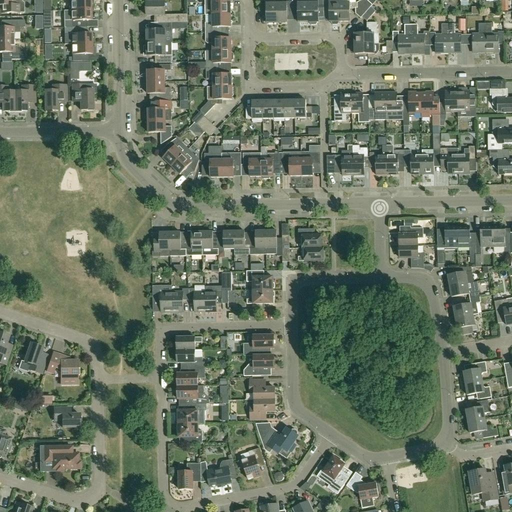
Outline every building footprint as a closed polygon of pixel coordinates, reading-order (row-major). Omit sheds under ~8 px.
[(19,0),(0,0),(0,6),(1,6),(1,14),(24,13),(24,3),(21,0),(19,0)] [(68,0),(69,7),(70,8),(71,8),(71,11),(91,11),(91,1),(85,1),(84,0),(68,0)] [(205,15),(230,15),(230,3),(218,3),(217,0),(204,0),(205,8),(205,15)] [(267,23),(277,23),(277,4),(276,4),(276,0),(270,0),(270,1),(270,5),(266,5),(267,23)] [(287,4),(277,4),(277,23),(287,23),(287,7),(292,7),(292,0),(291,0),(292,2),(287,2),(287,4)] [(292,0),(292,7),(298,7),(298,23),(308,23),(307,0),(292,0)] [(307,0),(308,23),(310,23),(310,24),(311,26),(316,26),(317,24),(317,23),(319,23),(319,21),(324,21),(324,7),(324,2),(323,0),(307,0)] [(340,22),(339,0),(323,0),(324,2),(324,7),(329,7),(329,22),(331,22),(331,23),(333,25),(337,25),(339,23),(339,22),(340,22)] [(347,0),(339,0),(340,22),(350,22),(350,9),(355,9),(356,14),(361,19),(362,17),(366,13),(373,5),(366,0),(362,0),(357,3),(350,3),(348,3),(347,0)] [(172,23),(187,23),(187,15),(165,15),(165,3),(146,3),(146,16),(158,16),(158,23),(172,23)] [(72,28),(84,28),(84,22),(86,21),(92,21),(91,11),(71,11),(64,11),(64,28),(72,28)] [(362,17),(367,22),(371,17),(366,13),(362,17)] [(205,34),(218,33),(218,28),(231,28),(230,15),(205,15),(206,23),(205,23),(205,34)] [(0,28),(0,40),(14,40),(14,33),(20,33),(20,28),(25,28),(25,21),(10,21),(11,28),(0,28)] [(172,23),(158,23),(158,30),(147,31),(147,44),(166,43),(172,43),(172,35),(172,23)] [(355,34),(355,45),(378,44),(378,34),(377,34),(377,23),(367,23),(367,34),(355,34)] [(486,53),(485,24),(479,24),(479,35),(473,35),(473,53),(486,53)] [(492,24),(485,24),(486,53),(498,53),(498,45),(504,45),(504,32),(498,32),(498,35),(492,35),(492,24)] [(412,54),(411,25),(405,25),(405,36),(399,36),(399,32),(393,32),(393,38),(398,38),(399,54),(412,54)] [(430,46),(430,33),(430,32),(424,32),(424,36),(418,36),(418,25),(411,25),(412,54),(424,54),(424,46),(430,46)] [(430,33),(430,46),(436,46),(436,54),(449,53),(448,25),(442,25),(442,36),(436,36),(436,33),(430,33)] [(448,25),(449,53),(461,53),(461,35),(455,35),(455,25),(448,25)] [(72,45),(92,44),(92,34),(86,34),(84,33),(84,28),(72,28),(64,28),(64,45),(72,45)] [(213,44),(213,52),(231,51),(231,46),(232,45),(232,41),(231,40),(231,39),(218,39),(218,33),(205,34),(206,42),(208,44),(213,44)] [(14,40),(0,40),(0,53),(2,53),(5,57),(5,62),(2,62),(2,63),(11,63),(11,60),(25,60),(25,57),(25,55),(24,52),(23,50),(21,49),(19,47),(17,47),(14,47),(14,40)] [(159,63),(172,63),(172,52),(166,52),(166,43),(147,44),(147,46),(144,46),(144,56),(147,56),(147,57),(159,56),(159,63)] [(72,45),(72,62),(85,62),(85,56),(86,55),(95,54),(95,48),(92,48),(92,44),(72,45)] [(378,44),(355,45),(355,55),(376,55),(379,51),(379,44),(378,44)] [(218,64),(231,64),(231,63),(232,61),(232,58),(231,56),(231,51),(213,52),(206,52),(206,70),(219,70),(218,64)] [(75,70),(88,71),(88,62),(75,62),(75,70)] [(147,71),(148,83),(165,83),(165,71),(171,71),(171,65),(160,65),(160,71),(147,71)] [(219,70),(206,70),(206,80),(213,80),(214,88),(232,88),(231,75),(219,75),(219,70)] [(160,100),(161,100),(171,100),(171,88),(165,88),(165,83),(148,83),(148,95),(160,94),(160,100)] [(93,111),(93,93),(96,93),(96,85),(72,86),(73,103),(81,102),(81,111),(92,110),(92,112),(93,111)] [(15,112),(15,92),(7,92),(7,87),(0,86),(0,103),(3,104),(3,112),(15,112)] [(15,92),(15,112),(27,112),(27,103),(35,103),(35,86),(22,86),(22,92),(15,92)] [(45,91),(45,112),(46,112),(46,111),(58,111),(57,103),(67,103),(66,86),(53,86),(53,91),(45,91)] [(232,100),(232,88),(214,88),(207,88),(208,100),(211,100),(211,101),(211,105),(216,105),(217,105),(217,100),(232,100)] [(457,92),(458,112),(458,118),(476,117),(476,94),(470,94),(470,92),(467,92),(467,89),(459,89),(459,92),(457,92)] [(497,113),(511,113),(511,99),(508,99),(506,97),(506,89),(490,90),(490,96),(492,96),(492,105),(497,110),(497,113)] [(458,112),(457,92),(445,92),(446,104),(440,104),(440,116),(446,116),(446,113),(458,112)] [(386,121),(386,113),(386,93),(375,94),(375,109),(369,109),(369,121),(386,121)] [(386,93),(386,113),(397,113),(397,115),(403,115),(403,110),(403,108),(397,108),(397,93),(386,93)] [(421,114),(421,94),(416,94),(415,93),(409,93),(409,110),(403,110),(403,115),(403,126),(409,126),(409,116),(414,116),(414,114),(421,114)] [(434,127),(440,127),(439,95),(433,96),(433,93),(427,93),(426,94),(421,94),(421,114),(421,118),(430,118),(430,116),(433,116),(434,127)] [(352,114),(352,94),(341,94),(341,109),(334,109),(335,122),(346,121),(346,114),(352,114)] [(369,121),(369,109),(363,109),(363,94),(352,94),(352,114),(358,113),(359,123),(369,123),(369,121)] [(211,101),(201,112),(205,116),(216,105),(211,105),(211,101)] [(263,119),(263,101),(252,102),(252,108),(246,108),(246,120),(256,120),(256,122),(257,123),(261,123),(262,122),(262,119),(263,119)] [(274,119),(274,101),(263,101),(263,119),(274,119)] [(285,119),(284,101),(274,101),(274,119),(285,119)] [(295,119),(295,101),(284,101),(285,119),(295,119)] [(295,101),(295,119),(312,119),(312,107),(306,107),(306,101),(295,101)] [(148,122),(166,121),(172,121),(171,104),(161,104),(161,102),(150,102),(150,110),(148,110),(148,111),(146,111),(145,113),(145,118),(146,119),(148,119),(148,122)] [(197,125),(204,117),(205,116),(201,112),(192,121),(197,125)] [(197,125),(201,129),(209,121),(204,117),(197,125)] [(498,144),(511,144),(511,129),(508,130),(507,128),(506,120),(492,121),(493,136),(498,141),(498,144)] [(166,127),(166,121),(148,122),(148,133),(161,133),(161,145),(172,137),(172,127),(166,127)] [(201,129),(205,133),(213,125),(209,121),(201,129)] [(205,133),(210,137),(217,129),(213,125),(205,133)] [(172,150),(165,157),(163,159),(172,167),(184,155),(179,150),(183,146),(176,139),(167,146),(172,150)] [(353,176),(353,146),(348,146),(348,156),(342,156),(342,176),(353,176)] [(353,146),(353,176),(364,176),(364,158),(368,157),(368,148),(360,148),(360,146),(353,146)] [(387,175),(387,155),(386,155),(386,146),(382,146),(382,155),(375,156),(376,176),(387,175)] [(469,150),(464,150),(465,155),(459,155),(459,149),(459,174),(470,174),(469,160),(475,160),(475,147),(469,147),(469,150)] [(448,174),(459,174),(459,149),(448,149),(442,149),(442,162),(448,162),(448,174)] [(434,158),(440,158),(440,150),(422,150),(422,155),(422,175),(434,175),(434,158)] [(507,160),(507,150),(490,151),(490,158),(493,158),(493,167),(498,172),(499,175),(511,175),(511,160),(509,161),(507,160)] [(387,155),(387,175),(398,175),(398,156),(404,156),(404,151),(393,151),(393,155),(387,155)] [(411,175),(422,175),(422,155),(411,155),(411,151),(404,151),(404,158),(411,158),(411,175)] [(290,165),(290,174),(290,177),(302,177),(301,159),(301,153),(294,153),(283,154),(283,165),(290,165)] [(301,153),(301,159),(302,177),(313,177),(313,164),(321,164),(321,153),(301,153)] [(222,155),(222,161),(222,178),(234,178),(234,166),(239,166),(239,154),(222,155)] [(261,177),(261,160),(255,160),(255,154),(243,154),(243,165),(250,165),(250,178),(261,177)] [(267,160),(261,160),(261,177),(263,177),(263,179),(263,180),(269,179),(270,178),(270,177),(273,177),(273,165),(279,165),(279,154),(267,154),(267,160)] [(184,155),(172,167),(180,175),(188,167),(195,173),(199,161),(195,157),(191,162),(184,155)] [(222,178),(222,161),(216,161),(216,155),(204,155),(204,166),(210,166),(210,178),(222,178)] [(335,156),(327,156),(327,174),(335,174),(335,156)] [(504,254),(511,254),(511,246),(505,246),(505,227),(493,228),(493,248),(504,247),(504,254)] [(445,249),(458,248),(457,228),(445,228),(445,249)] [(476,255),(476,246),(470,246),(470,228),(457,228),(458,248),(470,248),(470,256),(476,255)] [(481,246),(476,246),(476,255),(481,255),(481,248),(493,248),(493,228),(481,228),(481,246)] [(399,247),(418,246),(418,239),(423,239),(423,229),(411,229),(411,235),(399,235),(399,247)] [(303,249),(323,248),(321,248),(321,235),(313,236),(313,230),(314,230),(298,230),(298,238),(300,240),(302,240),(303,249)] [(250,255),(266,255),(266,231),(256,232),(256,245),(250,245),(250,255)] [(277,231),(266,231),(266,255),(277,255),(277,257),(282,257),(282,251),(277,251),(277,231)] [(192,239),(186,239),(186,257),(187,257),(187,256),(202,256),(202,232),(192,233),(192,239)] [(218,256),(218,252),(218,240),(213,240),(213,232),(202,232),(202,256),(218,256)] [(224,240),(218,240),(218,252),(224,252),(224,250),(234,249),(234,232),(224,232),(224,240)] [(245,232),(234,232),(234,249),(234,255),(250,255),(250,245),(245,245),(245,232)] [(170,257),(170,233),(160,233),(160,241),(154,241),(154,253),(160,253),(160,257),(170,257)] [(181,233),(170,233),(170,257),(186,257),(186,239),(181,239),(181,233)] [(411,258),(411,264),(411,269),(417,269),(420,269),(422,269),(424,270),(424,254),(418,254),(418,246),(399,247),(399,258),(411,258)] [(323,248),(303,249),(305,249),(305,257),(298,257),(298,262),(323,261),(323,248)] [(448,276),(450,287),(474,283),(471,268),(461,268),(462,274),(448,276)] [(253,283),(253,291),(273,291),(273,277),(262,278),(262,272),(247,272),(247,283),(253,283)] [(474,283),(450,287),(452,298),(469,295),(470,300),(480,298),(478,288),(468,290),(467,284),(474,283)] [(212,292),(205,292),(206,312),(217,312),(216,298),(222,298),(222,291),(222,287),(211,287),(212,292)] [(172,313),(172,293),(161,293),(161,289),(155,289),(155,301),(161,301),(161,313),(172,313)] [(206,312),(205,292),(195,293),(195,289),(189,290),(189,300),(195,300),(195,313),(206,312)] [(189,300),(189,290),(183,290),(183,293),(172,293),(172,313),(183,313),(183,301),(189,300)] [(273,291),(253,291),(253,300),(247,300),(247,305),(273,304),(273,291)] [(456,318),(479,314),(477,304),(481,303),(480,298),(470,300),(471,305),(454,308),(456,318)] [(511,325),(511,308),(510,309),(508,300),(494,302),(497,314),(504,313),(507,326),(511,325)] [(244,312),(236,312),(236,322),(244,322),(244,312)] [(479,314),(456,318),(458,329),(472,327),(473,331),(478,330),(477,325),(475,326),(473,316),(479,315),(479,314)] [(0,363),(5,365),(10,352),(12,346),(6,344),(9,337),(0,333),(0,363)] [(244,357),(260,356),(260,349),(274,349),(274,336),(253,337),(254,344),(244,344),(244,357)] [(177,338),(177,351),(195,351),(195,343),(202,343),(202,338),(177,338)] [(48,355),(41,353),(43,348),(30,344),(24,362),(31,364),(29,370),(42,374),(48,355)] [(191,363),(191,369),(205,369),(205,363),(202,363),(202,358),(195,358),(195,351),(177,351),(177,363),(191,363)] [(77,385),(77,378),(77,376),(79,375),(79,369),(77,369),(77,361),(68,361),(68,358),(64,358),(64,357),(53,353),(47,372),(53,374),(55,368),(61,370),(61,386),(77,385)] [(244,377),(261,376),(260,369),(274,369),(274,356),(260,356),(244,357),(254,357),(254,364),(250,364),(244,371),(244,377)] [(485,363),(474,365),(475,371),(463,373),(464,377),(463,379),(464,383),(465,384),(483,381),(482,376),(483,374),(487,373),(485,363)] [(178,387),(198,387),(198,379),(205,379),(205,369),(191,369),(191,374),(177,375),(177,376),(176,377),(176,381),(178,382),(178,387)] [(254,394),(254,401),(275,400),(275,388),(266,388),(266,386),(263,386),(263,380),(250,381),(250,394),(254,394)] [(483,381),(465,384),(465,385),(464,386),(465,390),(467,392),(467,396),(479,394),(480,400),(492,398),(490,388),(485,388),(484,387),(483,381)] [(192,399),(192,405),(209,404),(209,399),(203,394),(198,394),(198,387),(178,387),(178,392),(177,394),(177,397),(178,398),(178,400),(192,399)] [(275,400),(254,401),(255,407),(250,407),(250,421),(264,420),(264,415),(267,414),(267,412),(275,412),(275,400)] [(490,413),(488,401),(477,403),(478,409),(466,411),(468,422),(485,419),(484,414),(490,413)] [(178,425),(198,424),(205,424),(205,411),(206,411),(206,405),(209,405),(209,404),(192,405),(189,405),(189,411),(178,411),(178,425)] [(80,415),(71,415),(71,408),(54,409),(54,422),(62,422),(62,428),(80,428),(80,415)] [(485,419),(468,422),(470,434),(482,432),(483,439),(498,436),(497,429),(493,430),(492,426),(488,426),(486,425),(485,419)] [(198,424),(178,425),(179,438),(190,438),(190,440),(183,440),(183,444),(202,444),(202,431),(198,431),(198,424)] [(0,458),(0,457),(5,459),(7,452),(8,453),(9,452),(11,447),(11,445),(9,445),(11,439),(4,436),(6,431),(0,429),(0,458)] [(298,437),(297,436),(297,435),(298,435),(298,434),(298,433),(297,432),(297,431),(296,431),(295,430),(294,430),(293,430),(292,430),(292,431),(291,431),(291,432),(287,429),(282,436),(279,436),(271,430),(264,439),(270,443),(268,446),(279,454),(282,449),(288,453),(289,451),(291,453),(296,446),(293,444),(298,437)] [(69,447),(41,448),(41,472),(63,472),(63,470),(80,469),(80,462),(78,462),(78,454),(69,454),(69,447)] [(242,461),(248,480),(261,476),(257,464),(264,461),(260,449),(249,452),(251,458),(242,461)] [(318,477),(334,488),(339,492),(347,481),(340,476),(340,473),(345,465),(334,458),(324,472),(322,471),(318,477)] [(207,471),(210,487),(231,483),(231,480),(237,478),(233,460),(225,461),(223,462),(222,463),(221,464),(221,466),(221,467),(221,469),(207,471)] [(192,478),(201,478),(201,464),(187,464),(187,472),(179,472),(179,490),(193,490),(192,478)] [(511,465),(505,467),(506,472),(500,473),(504,495),(511,493),(511,465)] [(484,493),(487,507),(499,505),(493,472),(486,474),(485,470),(469,473),(473,495),(484,493)] [(362,478),(356,473),(348,485),(354,489),(353,491),(357,494),(359,494),(362,509),(374,507),(373,499),(379,498),(376,484),(363,486),(363,482),(360,480),(362,478)] [(282,486),(290,483),(288,476),(280,479),(282,486)] [(32,511),(34,509),(35,509),(35,508),(15,502),(13,509),(16,510),(15,511),(32,511)] [(312,511),(308,502),(293,509),(294,511),(312,511)] [(320,503),(317,508),(322,511),(328,511),(330,510),(320,503)]
